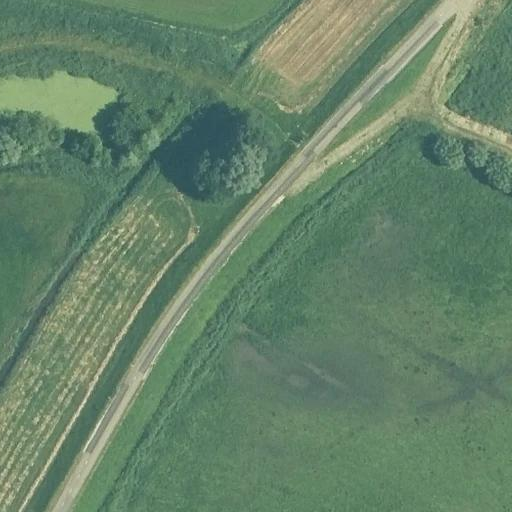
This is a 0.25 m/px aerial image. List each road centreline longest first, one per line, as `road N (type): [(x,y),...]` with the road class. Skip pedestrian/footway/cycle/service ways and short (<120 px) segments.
road 1 (unclassified): [(58,511),(192,289),(456,0)]
road 2 (track): [(284,182),(299,184),(408,103),(464,0)]
